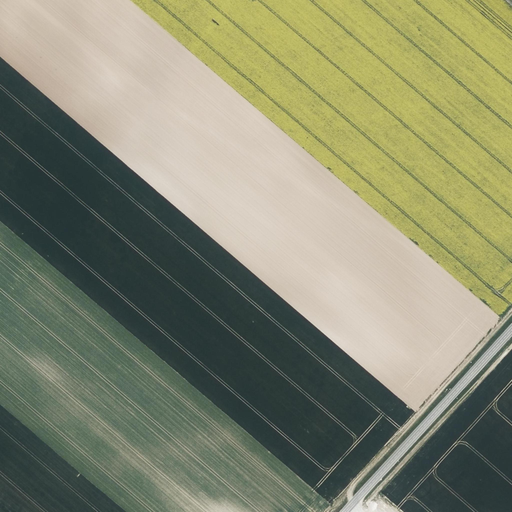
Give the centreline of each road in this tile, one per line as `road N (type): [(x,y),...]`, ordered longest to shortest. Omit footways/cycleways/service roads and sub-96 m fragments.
road 1 (track): [(511,309),(351,485),(350,505)]
road 2 (secondary): [(344,511),(511,328)]
road 3 (track): [(358,511),(511,346)]
